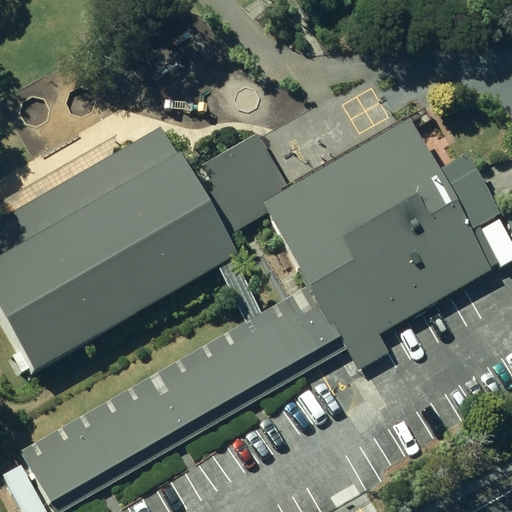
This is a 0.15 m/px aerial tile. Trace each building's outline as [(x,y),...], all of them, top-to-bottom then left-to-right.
[(276,201),(258,210),(260,214),(261,217),(367,158),(404,137),(417,132),(413,124),(410,118),(275,198),(276,201)] [(0,221),(0,329),(28,379),(212,273),(220,268),(228,264),(231,262),(220,243),(214,232),(198,202),(158,131),(0,221)] [(367,158),(261,217),(303,291),(306,297),(309,303),(333,344),(369,324),(376,337),(488,273),(494,271),(471,228),(458,198),(440,168),(417,132),(404,137),(367,158)] [(254,138),(198,169),(213,193),(223,210),(276,180),(254,138)] [(486,184),(468,153),(440,168),(458,198),(471,228),(501,214),(486,184)] [(223,210),(213,193),(198,202),(214,232),(220,243),(244,230),(242,224),(260,214),(258,210),(276,201),(275,198),(274,196),(282,192),(276,180),(223,210)] [(511,259),(511,240),(500,219),(481,229),(501,265),(502,265),(511,259)] [(500,262),(480,224),(471,228),(491,266),(500,262)] [(24,466),(309,303),(306,297),(303,291),(258,317),(242,326),(18,454),(24,466)] [(333,344),(309,303),(24,466),(48,508),(333,344)] [(333,344),(48,508),(50,511),(63,511),(140,469),(303,376),(343,353),(356,374),(386,356),(376,337),(369,324),(333,344)] [(47,511),(21,464),(1,475),(21,511),(47,511)]
